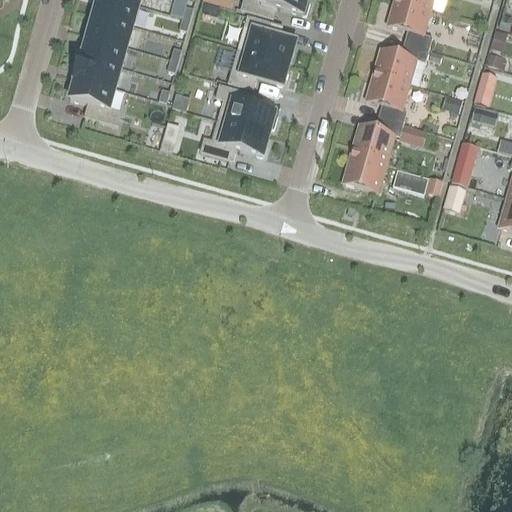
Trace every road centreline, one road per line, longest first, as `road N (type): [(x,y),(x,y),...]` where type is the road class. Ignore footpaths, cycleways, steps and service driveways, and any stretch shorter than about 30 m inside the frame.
road 1 (unclassified): [(287,228),(12,151)]
road 2 (residential): [(287,228),(352,0)]
road 3 (unclassified): [(511,292),(287,228)]
road 4 (residential): [(12,151),(54,0)]
